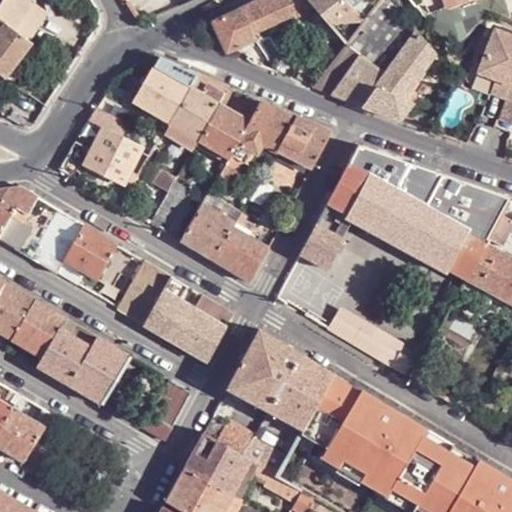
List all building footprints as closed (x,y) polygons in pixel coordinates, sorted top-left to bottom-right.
[(36,3),(38,1),(36,0),(4,0),(0,6),(0,24),(6,28),(9,23),(18,30),(36,3)] [(288,0),(257,0),(242,7),(253,32),(258,31),(294,13),(288,0)] [(307,0),(288,0),(294,13),(297,19),(316,10),(311,4),(307,0)] [(307,0),(311,4),(316,10),(329,25),(345,45),(381,0),(307,0)] [(358,55),(386,76),(417,32),(389,0),(381,0),(345,45),(345,46),(358,55)] [(443,0),(447,10),(473,0),(443,0)] [(36,3),(18,30),(33,42),(52,14),(36,3)] [(242,7),(214,20),(212,24),(226,52),(226,53),(229,53),(256,40),(253,32),(242,7)] [(9,23),(6,28),(0,36),(0,71),(8,78),(9,77),(12,78),(18,77),(22,73),(22,68),(19,63),(23,58),(25,59),(31,59),(35,55),(36,50),(33,45),(34,43),(33,42),(18,30),(9,23)] [(345,46),(345,45),(329,25),(307,52),(329,67),(345,46)] [(258,31),(253,32),(256,40),(262,37),(258,31)] [(438,54),(417,32),(386,76),(377,88),(405,99),(438,54)] [(502,69),(511,72),(511,44),(486,34),(476,60),(502,69)] [(358,55),(345,46),(329,67),(318,81),(312,87),(332,95),(358,55)] [(329,67),(307,52),(300,48),(280,76),(312,87),(318,81),(329,67)] [(405,99),(414,103),(444,62),(443,61),(438,54),(405,99)] [(358,55),(332,95),(353,103),(357,104),(363,106),(377,88),(386,76),(358,55)] [(136,102),(171,123),(188,92),(198,74),(186,68),(180,81),(156,67),(136,102)] [(511,81),(511,72),(502,69),(497,79),(511,84),(511,81)] [(231,88),(198,74),(188,92),(195,94),(221,107),(221,106),(231,88)] [(231,88),(221,106),(225,108),(227,105),(235,90),(231,88)] [(401,120),(414,103),(405,99),(377,88),(363,106),(370,109),(401,120)] [(179,123),(204,135),(221,107),(195,94),(179,123)] [(263,101),(249,95),(243,107),(255,115),(263,101)] [(297,117),(263,101),(255,115),(250,123),(230,158),(227,163),(239,169),(244,161),(250,164),(256,152),(260,153),(265,144),(278,151),(280,149),(297,117)] [(230,158),(250,123),(238,116),(225,108),(221,106),(221,107),(204,135),(200,140),(230,158)] [(243,107),(238,116),(250,123),(255,115),(243,107)] [(333,131),(297,117),(280,149),(313,168),(333,131)] [(204,135),(179,123),(169,139),(193,154),(200,140),(204,135)] [(92,155),(105,129),(97,125),(84,150),(92,155)] [(143,149),(105,129),(92,155),(87,165),(125,185),(143,149)] [(161,140),(165,133),(159,130),(154,137),(161,140)] [(152,157),(161,140),(154,137),(146,153),(152,157)] [(349,214),(371,173),(350,162),(329,204),(349,214)] [(411,162),(397,188),(471,229),(490,239),(503,214),(511,198),(511,197),(494,191),(411,162)] [(229,186),(239,169),(227,163),(218,179),(229,186)] [(397,188),(371,173),(349,214),(347,217),(447,273),(450,269),(471,229),(397,188)] [(261,182),(251,198),(263,205),(275,185),(263,178),(261,182)] [(177,182),(170,194),(182,201),(188,189),(177,182)] [(0,238),(57,272),(64,259),(83,225),(21,189),(0,191),(0,238)] [(210,193),(205,202),(238,222),(241,216),(243,213),(210,193)] [(117,203),(123,207),(128,198),(122,194),(117,203)] [(152,223),(163,230),(182,201),(170,194),(152,223)] [(183,241),(215,261),(236,225),(238,222),(205,202),(187,235),(183,241)] [(360,235),(323,214),(303,253),(339,273),(360,235)] [(490,239),(468,279),(481,287),(511,303),(511,256),(502,251),(511,232),(511,219),(503,214),(490,239)] [(236,225),(215,261),(252,282),(271,246),(251,234),(256,225),(241,216),(238,222),(236,225)] [(117,246),(83,225),(64,259),(98,280),(117,246)] [(183,241),(187,235),(179,229),(175,237),(183,241)] [(450,269),(468,279),(490,239),(471,229),(450,269)] [(57,272),(91,291),(98,280),(64,259),(57,272)] [(150,264),(145,261),(119,308),(122,309),(130,315),(145,324),(156,305),(161,297),(164,291),(167,285),(172,277),(150,264)] [(179,281),(172,277),(167,285),(174,289),(179,281)] [(481,287),(468,279),(461,294),(473,301),(481,287)] [(36,300),(5,282),(0,290),(0,330),(13,338),(36,300)] [(194,309),(164,291),(161,297),(156,305),(145,324),(177,342),(194,309)] [(194,309),(177,342),(208,362),(226,328),(234,314),(221,306),(212,300),(203,295),(198,304),(194,309)] [(13,338),(44,357),(67,319),(36,300),(13,338)] [(309,317),(329,328),(338,313),(318,302),(309,317)] [(329,328),(394,367),(397,361),(419,373),(423,365),(338,313),(329,328)] [(69,384),(97,336),(67,319),(44,357),(39,365),(69,384)] [(228,389),(270,411),(300,353),(261,329),(228,389)] [(131,357),(97,336),(69,384),(103,404),(131,357)] [(300,353),(270,411),(302,428),(332,374),(333,372),(300,353)] [(415,380),(419,373),(397,361),(394,367),(415,380)] [(360,390),(332,374),(302,428),(286,458),(276,475),(301,489),(303,490),(314,497),(339,511),(511,511),(511,479),(477,459),(476,460),(451,445),(452,443),(360,388),(360,390)] [(192,392),(171,380),(143,427),(165,441),(192,392)] [(5,399),(15,406),(19,399),(22,395),(12,389),(5,399)] [(475,415),(481,405),(465,395),(459,405),(475,415)] [(213,415),(227,423),(228,421),(233,412),(227,409),(231,401),(224,396),(213,415)] [(0,430),(13,410),(0,402),(0,430)] [(45,409),(36,423),(45,429),(55,414),(45,409)] [(0,447),(24,462),(45,429),(36,423),(13,410),(0,430),(0,447)] [(257,437),(228,421),(227,423),(229,424),(219,441),(245,456),(252,443),(253,444),(255,440),(257,437)] [(232,495),(251,461),(245,456),(219,441),(204,433),(185,467),(232,495)] [(276,475),(286,458),(255,440),(253,444),(252,443),(245,456),(251,461),(260,465),(276,475)] [(232,495),(241,500),(256,473),(260,465),(251,461),(232,495)] [(298,498),(303,490),(301,489),(276,475),(260,465),(256,473),(298,498)] [(185,467),(167,502),(184,511),(222,511),(232,495),(185,467)] [(36,511),(0,490),(0,511),(36,511)] [(300,511),(305,511),(314,497),(303,490),(298,498),(293,508),(298,510),(300,511)] [(232,495),(222,511),(233,511),(241,500),(232,495)]
